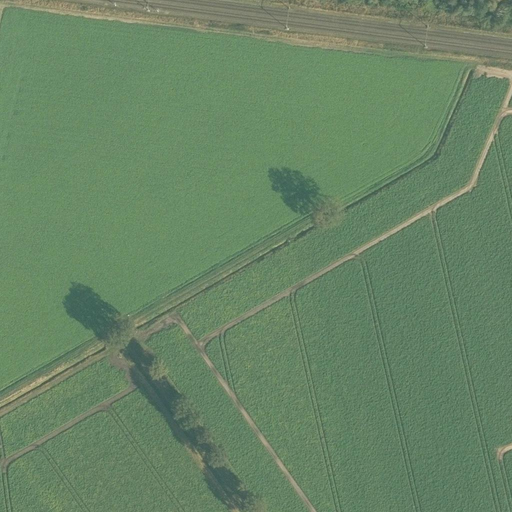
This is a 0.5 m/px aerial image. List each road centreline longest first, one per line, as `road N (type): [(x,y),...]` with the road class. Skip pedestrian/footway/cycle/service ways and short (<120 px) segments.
road 1 (track): [(0,396),(326,211)]
road 2 (track): [(120,328),(250,511)]
